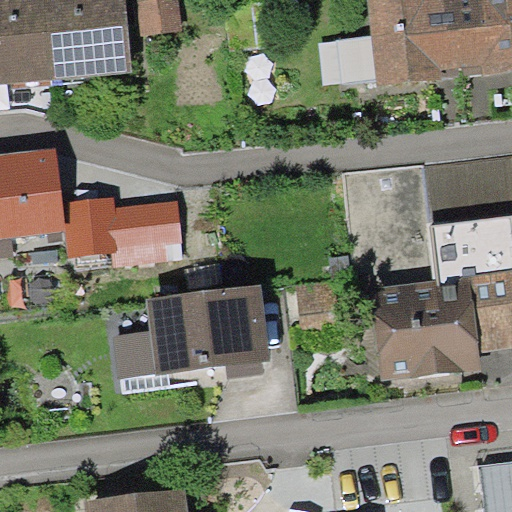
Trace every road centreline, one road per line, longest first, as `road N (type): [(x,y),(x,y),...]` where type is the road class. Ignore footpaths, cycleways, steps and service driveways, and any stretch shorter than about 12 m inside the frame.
road 1 (residential): [(0,131),(26,128),(183,167),(511,134)]
road 2 (residential): [(0,453),(511,399)]
